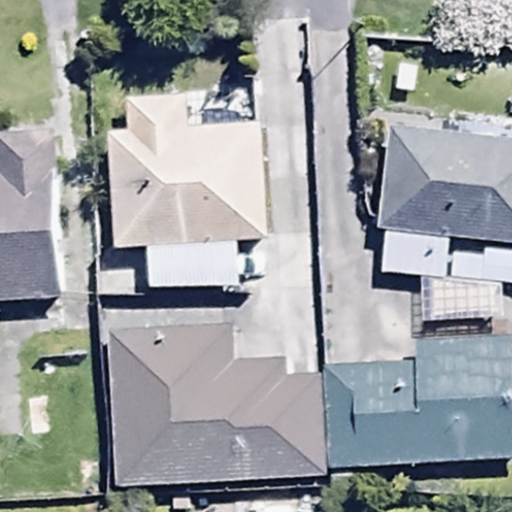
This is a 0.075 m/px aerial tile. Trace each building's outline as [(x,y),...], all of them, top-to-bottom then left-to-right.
[(129,145),(110,146),(116,268),(148,266),(150,308),(240,304),(238,265),(269,264),(263,137),(193,140),(191,112),(127,116),(129,145)] [(0,318),(63,315),(55,144),(0,146),(0,318)] [(511,155),(394,144),(383,284),(511,296),(511,155)] [(105,345),(113,503),(326,491),(320,386),(284,388),(283,379),(236,382),(234,337),(105,345)] [(325,380),(331,482),(511,471),(511,353),(417,360),(417,374),(325,380)]
